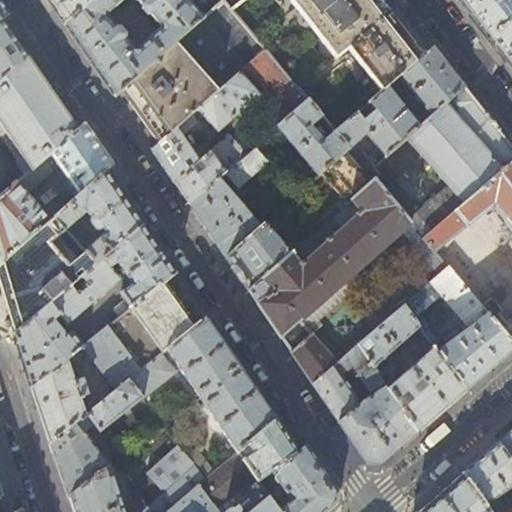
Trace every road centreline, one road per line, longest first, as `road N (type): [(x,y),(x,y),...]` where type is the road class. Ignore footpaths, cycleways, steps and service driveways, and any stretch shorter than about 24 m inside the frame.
road 1 (residential): [(372,511),(18,0)]
road 2 (residential): [(511,389),(372,511)]
road 3 (residential): [(0,357),(49,511)]
road 4 (residential): [(428,0),(511,105)]
